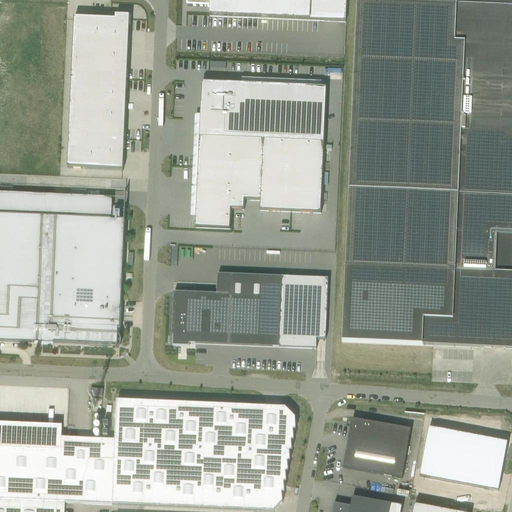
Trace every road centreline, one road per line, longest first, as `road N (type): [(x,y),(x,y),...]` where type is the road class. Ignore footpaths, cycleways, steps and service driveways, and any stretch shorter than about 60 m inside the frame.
road 1 (unclassified): [(161,0),(144,376)]
road 2 (unclassified): [(320,389),(511,404)]
road 3 (unclassified): [(144,376),(320,389)]
road 4 (unclassified): [(0,369),(144,376)]
road 5 (unclassified): [(320,389),(300,511)]
